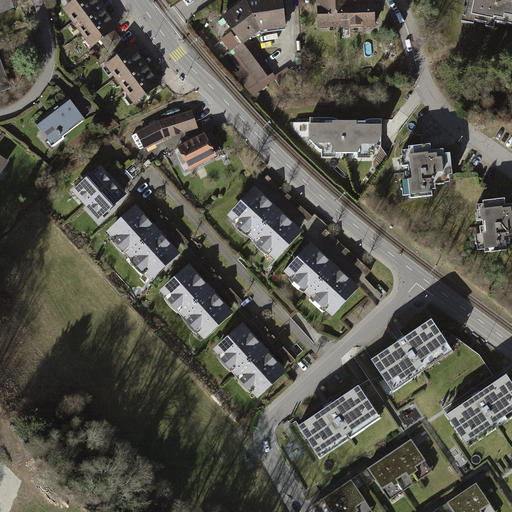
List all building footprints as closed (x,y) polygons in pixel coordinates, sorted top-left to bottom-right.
[(0,0),(0,13),(18,7),(15,0),(0,0)] [(73,0),(72,1),(62,8),(92,48),(101,41),(116,30),(120,27),(99,0),(73,0)] [(242,0),(221,17),(231,31),(221,39),(229,51),(227,53),(241,72),(237,75),(248,91),(249,90),(254,96),(275,80),(282,89),(301,74),(295,66),(289,71),(287,68),(276,75),(249,39),(259,31),(285,27),(281,0),(242,0)] [(317,0),(318,28),(375,27),(374,0),(317,0)] [(511,0),(468,0),(465,16),(462,16),(461,22),(474,24),(475,20),(486,22),(485,27),(494,29),(496,21),(511,24),(511,0)] [(113,58),(128,47),(116,30),(101,41),(113,58)] [(113,58),(105,64),(134,104),(162,84),(133,44),(128,47),(113,58)] [(0,58),(0,92),(11,88),(0,58)] [(70,100),(37,125),(51,144),(85,118),(70,100)] [(159,120),(136,132),(145,150),(166,139),(199,129),(193,109),(159,120)] [(384,137),(383,120),(372,120),(364,123),(342,123),(334,119),(311,119),(310,123),(294,123),(294,129),(313,149),(315,147),(321,147),(321,155),(323,154),(323,160),(336,160),(336,157),(346,157),(346,161),(359,161),(359,163),(370,163),(370,161),(374,161),(381,148),(380,145),(384,137)] [(205,132),(177,146),(190,171),(218,156),(217,154),(223,151),(212,131),(207,134),(205,132)] [(408,150),(401,150),(403,167),(408,166),(408,172),(405,172),(406,179),(401,180),(403,196),(409,196),(410,199),(432,196),(432,190),(436,189),(435,184),(450,182),(449,175),(452,174),(450,153),(444,154),(443,149),(431,150),(430,144),(408,146),(408,150)] [(0,174),(9,162),(0,155),(0,174)] [(132,179),(116,162),(111,166),(127,184),(132,179)] [(101,166),(72,192),(99,221),(127,195),(101,166)] [(282,188),(268,175),(264,180),(277,193),(282,188)] [(256,186),(228,216),(276,261),(304,231),(256,186)] [(294,199),(288,194),(284,198),(289,204),(294,199)] [(482,204),(475,205),(477,221),(482,221),(483,226),(480,227),(480,234),(475,234),(477,251),(484,250),(484,253),(507,250),(506,244),(510,243),(510,238),(511,237),(511,204),(506,205),(505,198),(482,201),(482,204)] [(162,212),(150,199),(145,203),(157,217),(162,212)] [(137,204),(107,231),(151,281),(181,254),(137,204)] [(313,217),(300,204),(295,209),(309,222),(313,217)] [(171,222),(166,217),(161,221),(166,227),(171,222)] [(189,242),(177,229),(172,233),(185,247),(189,242)] [(340,242),(327,229),(322,234),(336,247),(340,242)] [(312,243),(285,272),(333,317),(361,288),(312,243)] [(352,253),(346,248),(342,253),(347,258),(352,253)] [(216,271),(203,258),(198,262),(211,276),(216,271)] [(372,271),(358,259),(353,264),(367,276),(372,271)] [(190,263),(160,291),(205,340),(235,312),(190,263)] [(225,282),(220,276),(215,281),(220,286),(225,282)] [(243,302),(231,288),(226,293),(238,306),(243,302)] [(269,330),(257,317),(252,321),(264,335),(269,330)] [(430,322),(369,362),(385,386),(397,378),(400,382),(421,368),(418,364),(446,346),(430,322)] [(244,323),(214,350),(258,399),(288,372),(244,323)] [(278,341),(273,335),(268,340),(273,345),(278,341)] [(296,360),(284,347),(279,351),(291,365),(296,360)] [(511,386),(506,377),(445,417),(464,446),(511,414),(511,386)] [(357,389),(296,429),(315,458),(376,417),(357,389)] [(411,442),(369,470),(381,489),(390,483),(393,487),(398,484),(396,481),(406,474),(408,478),(417,472),(414,469),(424,462),(411,442)] [(255,467),(250,458),(245,461),(250,470),(255,467)] [(350,484),(323,502),(329,511),(355,511),(354,509),(363,503),(350,484)] [(476,486),(448,505),(453,511),(479,511),(489,506),(476,486)] [(359,506),(362,511),(360,511),(372,511),(374,511),(367,501),(359,506)]
